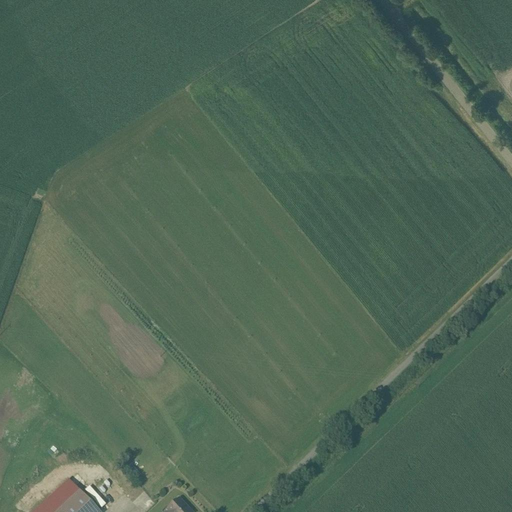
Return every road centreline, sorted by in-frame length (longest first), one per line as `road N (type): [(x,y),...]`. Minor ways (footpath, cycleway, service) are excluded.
road 1 (unclassified): [(251,511),(511,260)]
road 2 (unclassified): [(381,0),(511,163)]
